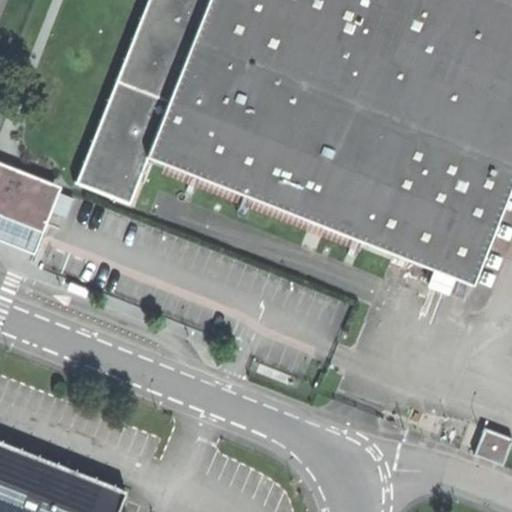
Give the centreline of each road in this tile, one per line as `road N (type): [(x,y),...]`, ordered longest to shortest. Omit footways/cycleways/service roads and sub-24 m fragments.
road 1 (unclassified): [(352,485),(337,458),(313,439),(0,316)]
road 2 (unclassified): [(352,485),(403,464),(511,497)]
